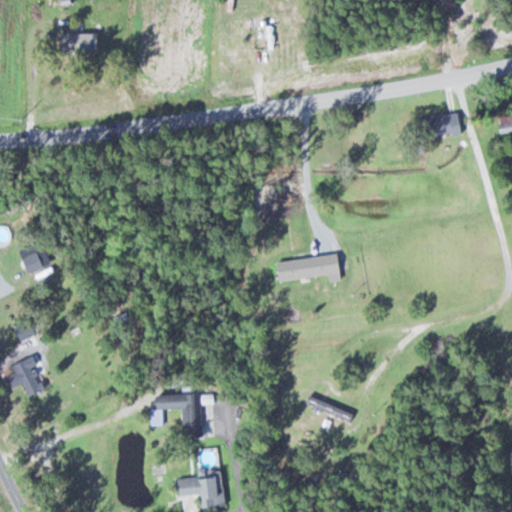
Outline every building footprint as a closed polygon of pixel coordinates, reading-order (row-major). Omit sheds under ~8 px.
[(276,33),(275,16),(232,17),(232,34),(276,33)] [(102,53),(102,39),(71,39),(71,53),(102,53)] [(414,119),(417,138),(458,133),(456,113),(414,119)] [(511,131),(511,115),(496,117),(497,133),(511,131)] [(26,271),(40,268),(35,245),(21,248),(26,271)] [(273,259),(275,279),(336,273),(334,254),(273,259)] [(44,328),(37,313),(11,325),(17,340),(44,328)] [(112,319),(115,324),(125,318),(121,313),(112,319)] [(19,383),(28,395),(42,385),(23,357),(10,366),(12,370),(3,377),(11,388),(19,383)] [(182,437),(216,436),(215,392),(198,393),(198,386),(180,386),(182,437)] [(162,425),(162,411),(149,411),(149,425),(162,425)] [(174,475),(175,495),(202,494),(203,505),(220,504),(220,475),(174,475)]
